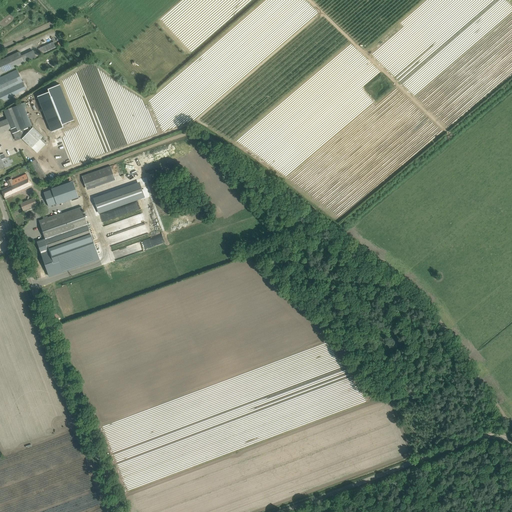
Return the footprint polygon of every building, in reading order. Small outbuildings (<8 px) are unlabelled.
[(45,52),(56,47),(54,42),(43,47),(45,52)] [(0,74),(24,63),(19,52),(0,60),(0,76),(0,74)] [(0,101),(1,102),(2,102),(19,94),(19,93),(16,88),(24,84),(23,83),(17,70),(0,78),(0,101)] [(61,125),(74,120),(60,84),(47,90),(47,92),(37,96),(52,132),(62,128),(61,125)] [(0,132),(11,129),(12,133),(14,133),(16,137),(21,135),(22,139),(32,148),(43,136),(31,126),(32,125),(23,103),(4,111),(7,119),(0,121),(0,132)] [(55,159),(67,154),(66,151),(53,157),(55,159)] [(36,159),(31,162),(41,178),(46,175),(36,159)] [(115,178),(112,171),(111,166),(82,176),(84,181),(86,187),(115,178)] [(29,180),(27,174),(26,174),(13,180),(12,179),(7,181),(9,186),(1,189),(5,198),(32,186),(29,180)] [(51,190),(43,193),(48,208),(56,205),(57,206),(78,198),(72,182),(51,189),(51,190)] [(34,197),(20,203),(23,211),(37,205),(34,197)] [(139,202),(113,209),(115,216),(141,209),(139,202)] [(46,239),(38,242),(49,276),(100,258),(89,227),(82,207),(60,215),(59,214),(44,219),(39,221),(46,239)] [(137,226),(145,223),(142,213),(133,216),(137,226)] [(53,296),(56,308),(62,306),(59,294),(53,296)]
